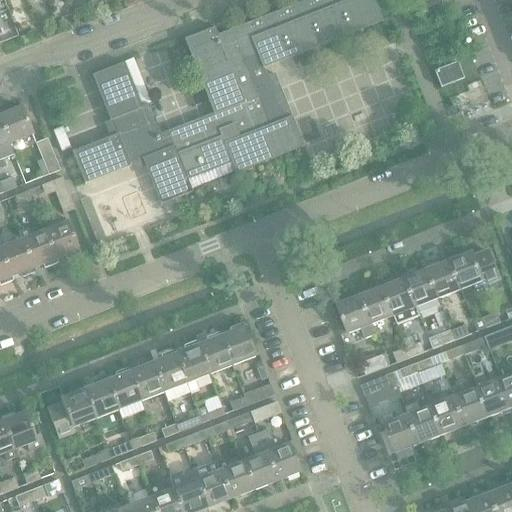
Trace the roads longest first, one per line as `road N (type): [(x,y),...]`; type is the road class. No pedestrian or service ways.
road 1 (residential): [(366,511),(262,239)]
road 2 (residential): [(0,337),(262,239)]
road 3 (residential): [(262,239),(511,137)]
road 4 (residential): [(0,80),(206,0)]
